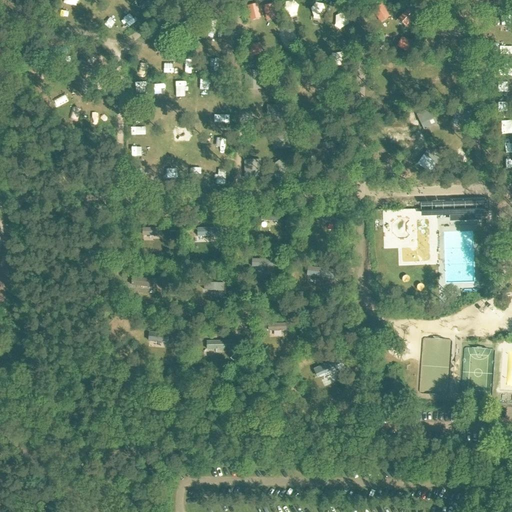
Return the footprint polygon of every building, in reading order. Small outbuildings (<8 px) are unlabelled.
[(247,6),(250,17),(261,14),(258,4),(247,6)] [(277,14),(274,4),(264,6),(266,17),(277,14)] [(373,10),(378,20),(388,14),(382,4),(373,10)] [(401,17),(409,24),(416,16),(408,9),(401,17)] [(406,39),(401,49),(410,54),(415,44),(406,39)] [(259,55),(256,44),(246,47),(249,58),(259,55)] [(288,73),(273,68),(267,86),(282,91),(288,73)] [(262,71),(245,71),(245,90),(262,90),(262,71)] [(267,105),(267,122),(286,122),(286,105),(267,105)] [(422,126),(427,124),(429,128),(438,124),(431,109),(417,116),(422,126)] [(407,139),(406,131),(386,132),(386,140),(407,139)] [(291,132),(272,133),(273,150),(292,149),(291,132)] [(432,154),(429,159),(423,156),(417,165),(430,173),(440,159),(432,154)] [(244,160),(245,179),(261,179),(261,160),(244,160)] [(281,160),(268,170),(280,185),(293,174),(281,160)] [(481,221),(481,215),(488,215),(487,201),(486,201),(486,198),(450,198),(450,202),(421,202),(421,216),(449,216),(450,222),(481,221)] [(321,215),(320,222),(342,224),(342,217),(321,215)] [(252,274),(264,274),(264,265),(252,265),(252,274)] [(207,341),(207,350),(232,349),(231,340),(207,341)]
